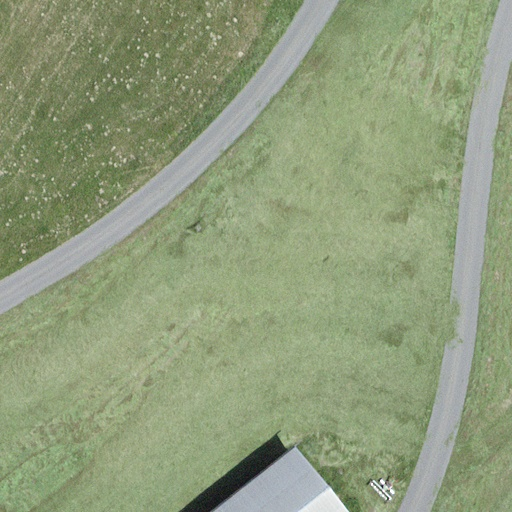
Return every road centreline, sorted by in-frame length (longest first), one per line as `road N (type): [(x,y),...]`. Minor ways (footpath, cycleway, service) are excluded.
road 1 (unclassified): [(511,0),(486,101),(455,371),(436,460),(414,511)]
road 2 (unclassified): [(0,298),(143,205),(230,127),(323,0)]
